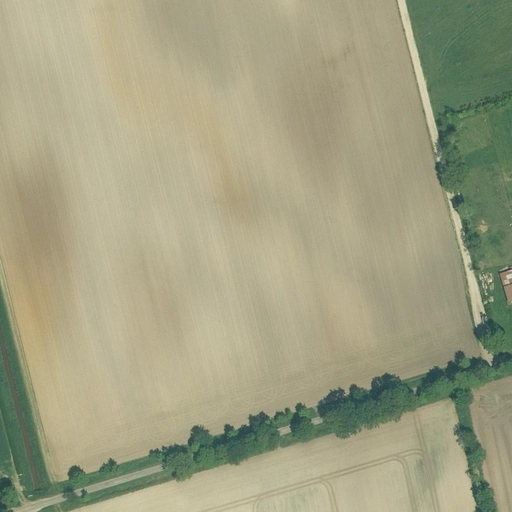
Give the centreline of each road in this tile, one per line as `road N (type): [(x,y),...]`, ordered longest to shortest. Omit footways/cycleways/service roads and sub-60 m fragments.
road 1 (unclassified): [(511,361),(23,511)]
road 2 (track): [(492,367),(397,0)]
